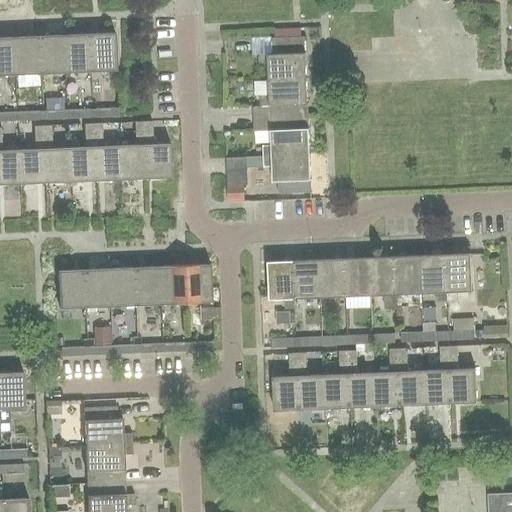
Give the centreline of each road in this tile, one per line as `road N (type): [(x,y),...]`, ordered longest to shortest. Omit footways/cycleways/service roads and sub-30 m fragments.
road 1 (residential): [(194,511),(189,414),(225,375),(232,353),(227,233)]
road 2 (residential): [(227,233),(350,227),(372,206),(511,201)]
road 3 (residential): [(227,233),(195,220),(188,0)]
